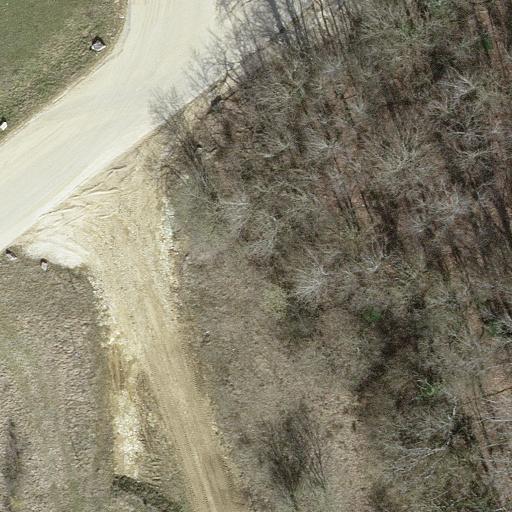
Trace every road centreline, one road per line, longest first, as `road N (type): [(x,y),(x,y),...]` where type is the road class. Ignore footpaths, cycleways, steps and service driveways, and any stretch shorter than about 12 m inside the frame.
road 1 (track): [(145,511),(122,97)]
road 2 (track): [(0,194),(252,0)]
